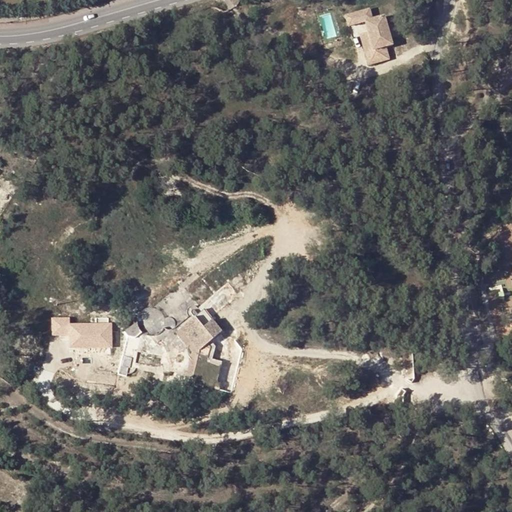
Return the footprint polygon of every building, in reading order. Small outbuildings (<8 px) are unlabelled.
[(372,21),(368,10),(352,15),(355,25),(364,22),(367,36),(373,51),(363,55),(367,67),(388,60),(384,48),(393,46),(391,40),(388,29),(384,16),(372,21)] [(355,25),(352,15),(345,16),(348,27),(355,25)] [(388,29),(391,40),(396,38),(393,27),(388,29)] [(373,51),(367,36),(359,39),(363,55),(373,51)] [(206,382),(222,386),(225,375),(226,370),(227,368),(228,362),(214,358),(216,349),(210,342),(222,331),(212,320),(203,328),(194,318),(181,329),(201,351),(194,374),(207,378),(206,382)] [(71,327),(69,349),(75,349),(75,344),(89,343),(89,348),(111,347),(110,325),(107,325),(95,326),(71,327)] [(152,348),(154,340),(141,337),(136,344),(152,348)] [(228,362),(227,368),(239,370),(240,365),(228,362)]
